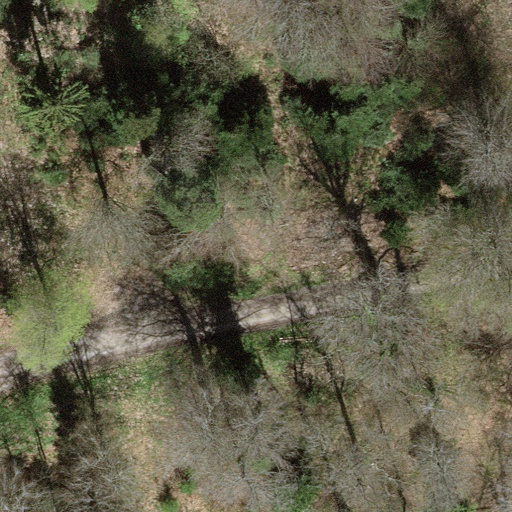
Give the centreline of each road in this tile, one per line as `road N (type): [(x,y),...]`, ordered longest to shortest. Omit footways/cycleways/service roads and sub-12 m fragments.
road 1 (track): [(511,260),(0,359)]
road 2 (track): [(144,328),(0,388)]
